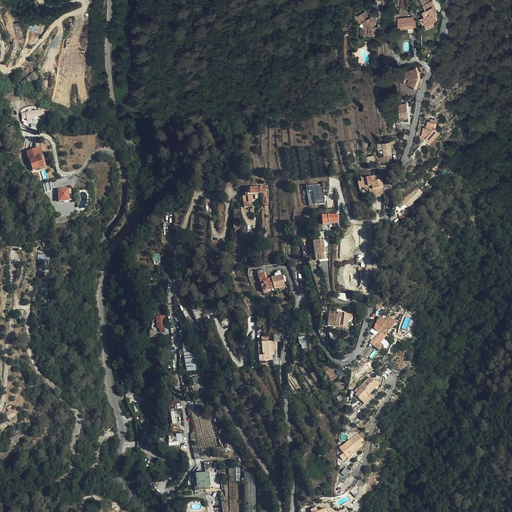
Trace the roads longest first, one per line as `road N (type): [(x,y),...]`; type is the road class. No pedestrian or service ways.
road 1 (unclassified): [(452,0),(359,353),(340,360),(307,306),(294,309),(283,351),(294,511)]
road 2 (tertiary): [(110,0),(112,94),(146,178),(139,211),(101,279),(120,442)]
road 3 (unclassified): [(200,338),(178,288),(171,291),(191,462),(185,482),(161,491),(173,462),(120,442)]
road 4 (unknown): [(17,108),(24,127),(52,142),(62,173),(80,168),(100,147),(115,151),(123,201),(108,232),(117,242)]
road 5 (unknown): [(178,288),(181,244),(201,196),(210,195),(222,235),(229,235),(235,196),(250,219)]
road 6 (residential): [(354,511),(368,445),(398,371)]
road 7 (unknown): [(193,322),(213,313),(244,365),(252,325)]
